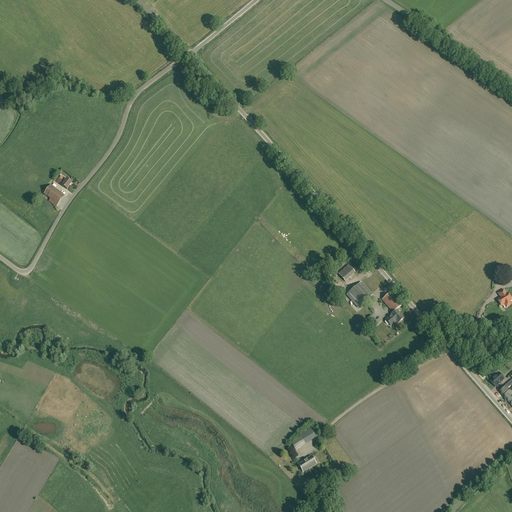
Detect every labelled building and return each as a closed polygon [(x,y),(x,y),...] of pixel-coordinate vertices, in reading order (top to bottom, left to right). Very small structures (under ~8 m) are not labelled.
[(72,183),(67,179),(64,182),(59,178),(56,182),(67,190),(72,183)] [(51,185),(44,194),(50,199),(49,202),(56,207),(65,196),(51,185)] [(344,282),(354,273),(348,266),(338,275),(344,282)] [(346,295),(357,308),(372,295),(361,282),(346,295)] [(507,293),(506,294),(503,290),(498,294),(501,298),(497,300),(501,306),(504,305),(506,308),(511,305),(509,301),(511,300),(507,293)] [(388,325),(389,324),(391,326),(396,321),(398,323),(404,318),(397,310),(401,306),(391,293),(382,301),(393,313),(391,315),(386,320),(386,321),(385,321),(385,323),(387,325),(388,325)] [(377,322),(372,315),(367,320),(372,326),(377,322)] [(495,387),(504,380),(498,373),(489,381),(495,387)] [(511,384),(511,380),(505,386),(505,387),(499,392),(502,396),(509,391),(507,389),(511,384)] [(511,394),(511,390),(510,392),(509,391),(503,397),(506,400),(511,394)] [(306,444),(301,437),(291,444),(296,450),(306,444)] [(298,464),(303,472),(316,464),(311,456),(298,464)]
